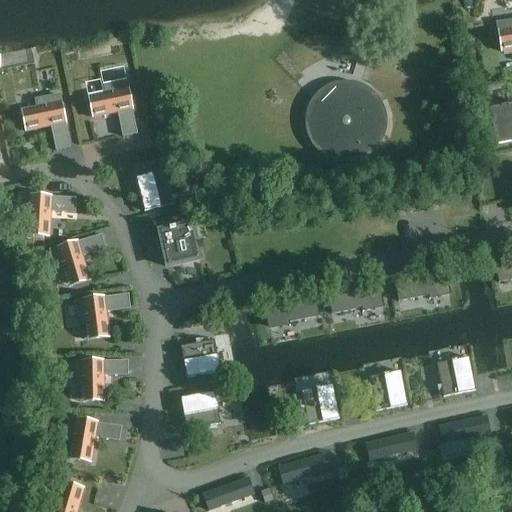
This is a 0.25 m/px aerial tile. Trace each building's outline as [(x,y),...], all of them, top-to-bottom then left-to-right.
[(511,33),(499,36),(501,53),(511,50),(511,33)] [(137,135),(126,83),(103,87),(105,98),(89,102),(93,119),(117,114),(122,138),(137,135)] [(351,84),(346,83),(342,84),(337,84),(332,86),(328,88),(323,91),(319,94),(315,98),(312,103),(309,108),(308,114),(307,119),(306,125),(307,130),(308,135),(309,139),(311,143),(314,147),(316,150),(320,154),(324,157),(328,160),(333,162),(339,163),(344,164),(350,164),(356,163),(361,162),(366,159),(371,156),(374,153),(378,150),(380,146),(383,142),(385,138),(386,134),(387,129),(387,123),(387,118),(386,113),(384,107),(381,102),(378,98),(374,94),(369,90),(365,88),(360,86),(355,84),(351,84)] [(60,96),(36,101),(38,112),(22,115),(26,132),(50,127),(55,152),(70,149),(60,96)] [(511,108),(491,112),(497,145),(511,142),(511,108)] [(167,173),(136,180),(144,213),(175,205),(167,173)] [(75,214),(76,199),(23,196),(21,220),(33,221),(32,237),(49,238),(51,213),(75,214)] [(192,226),(160,233),(167,268),(200,261),(192,226)] [(89,281),(82,257),(106,250),(101,236),(50,251),(57,274),(68,271),(73,286),(89,281)] [(511,264),(494,268),(497,284),(511,280),(511,264)] [(446,278),(396,287),(399,303),(449,293),(446,278)] [(379,290),(329,300),(332,316),(382,306),(379,290)] [(109,338),(106,313),(131,310),(129,295),(76,302),(79,326),(90,324),(92,340),(109,338)] [(317,302),(266,311),(269,327),(320,317),(317,302)] [(213,342),(181,348),(187,379),(219,373),(213,342)] [(469,359),(437,365),(443,397),(474,392),(469,359)] [(128,377),(128,361),(74,362),(75,387),(86,386),(87,403),(104,402),(103,377),(128,377)] [(401,373),(369,379),(375,411),(407,406),(401,373)] [(333,387),(301,392),(307,425),(338,419),(333,387)] [(213,393),(181,399),(187,431),(219,425),(213,393)] [(484,415),(435,425),(439,441),(487,430),(484,415)] [(122,428),(69,419),(65,443),(76,445),(73,461),(91,463),(95,439),(119,443),(122,428)] [(395,437),(348,448),(352,465),(399,454),(395,437)] [(322,452),(274,466),(279,482),(326,468),(322,452)] [(246,477),(199,492),(204,507),(251,492),(246,477)] [(51,499),(47,511),(76,511),(82,490),(65,486),(61,502),(51,499)]
